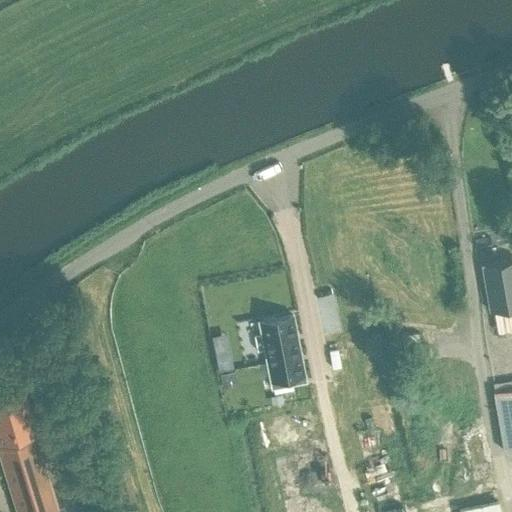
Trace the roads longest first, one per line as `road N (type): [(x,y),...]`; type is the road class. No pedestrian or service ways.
road 1 (unclassified): [(511,71),(222,185),(154,220),(0,323)]
road 2 (unknown): [(451,92),(511,486)]
